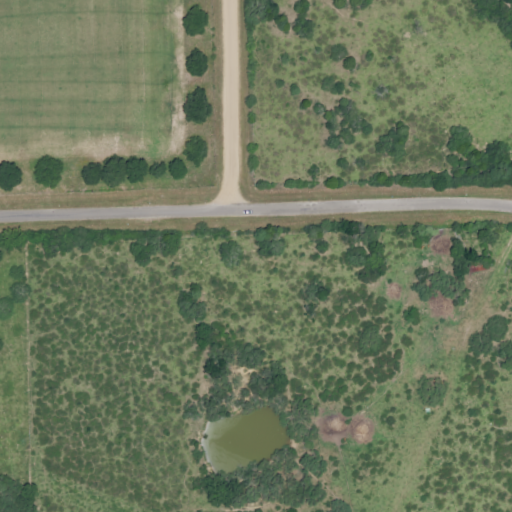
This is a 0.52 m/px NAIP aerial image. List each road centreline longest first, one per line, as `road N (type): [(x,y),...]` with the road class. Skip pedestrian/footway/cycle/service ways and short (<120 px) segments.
road 1 (residential): [(0,214),(511,203)]
road 2 (residential): [(238,208),(232,0)]
